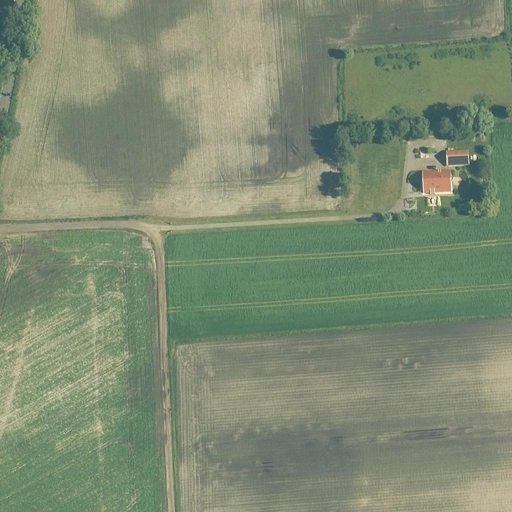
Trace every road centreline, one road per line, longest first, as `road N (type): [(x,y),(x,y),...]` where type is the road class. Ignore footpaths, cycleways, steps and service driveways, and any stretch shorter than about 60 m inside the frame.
road 1 (track): [(171,511),(151,230)]
road 2 (track): [(151,230),(0,230)]
road 3 (tertiary): [(0,119),(19,0)]
